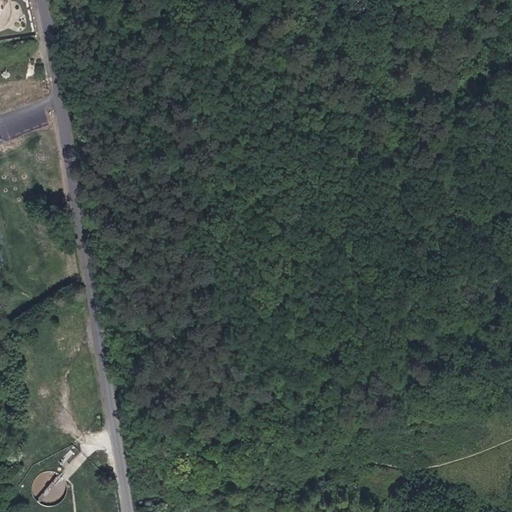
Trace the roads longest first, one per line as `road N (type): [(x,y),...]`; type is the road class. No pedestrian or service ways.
road 1 (residential): [(43,0),(130,511)]
road 2 (track): [(511,413),(130,510)]
road 3 (track): [(100,329),(53,366),(51,429),(0,481)]
